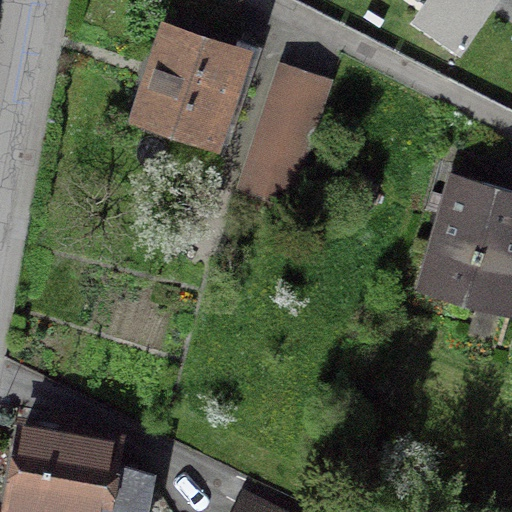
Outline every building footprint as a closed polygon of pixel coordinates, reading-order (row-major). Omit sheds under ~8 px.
[(166,31),(137,119),(204,141),(233,54),(166,31)] [(242,172),(236,191),(285,207),(327,81),(278,65),(242,172)] [(504,317),(511,290),(511,194),(448,176),(414,290),(504,317)] [(108,444),(21,428),(6,508),(27,511),(142,511),(149,477),(114,471),(111,482),(101,481),(108,444)] [(264,511),(244,502),(239,511),(264,511)]
